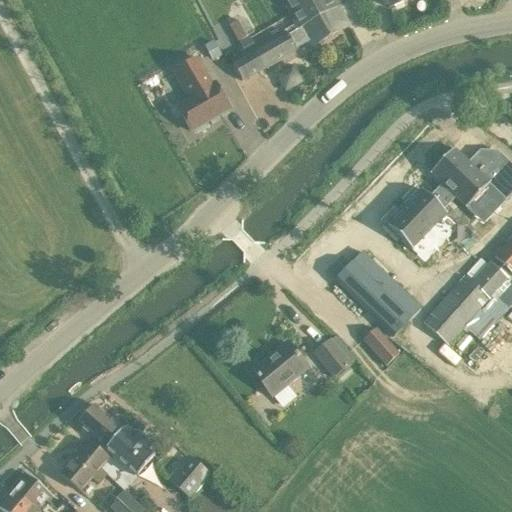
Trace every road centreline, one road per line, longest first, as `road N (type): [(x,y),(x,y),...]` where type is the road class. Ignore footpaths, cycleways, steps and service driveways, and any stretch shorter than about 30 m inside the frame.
road 1 (tertiary): [(213,215),(318,110),(381,61),(416,44),(511,21)]
road 2 (tertiary): [(0,396),(213,215)]
road 3 (track): [(511,382),(430,395),(396,391),(354,348)]
